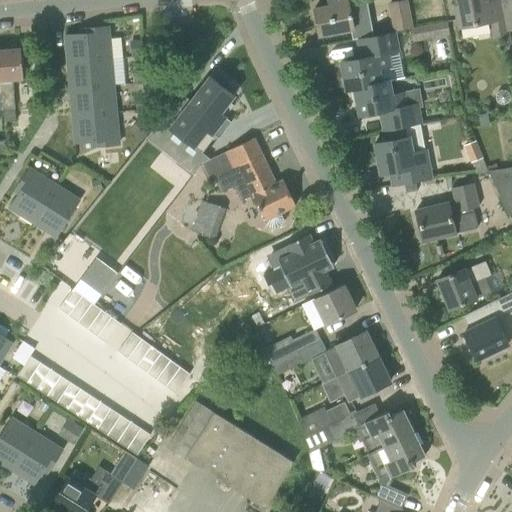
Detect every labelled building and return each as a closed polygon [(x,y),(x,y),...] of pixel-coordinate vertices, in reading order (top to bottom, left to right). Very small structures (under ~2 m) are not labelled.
[(365,16),(362,0),(336,0),(328,2),(329,7),(314,10),(319,36),(353,29),(351,18),(365,16)] [(454,0),(459,28),(490,22),(493,39),(507,36),(505,30),(506,30),(500,0),(490,0),(488,1),(487,0),(454,0)] [(511,0),(500,0),(506,30),(511,29),(511,0)] [(406,1),(390,4),(396,31),(412,28),(406,1)] [(447,23),(411,29),(413,40),(449,33),(447,23)] [(108,27),(82,29),(82,34),(66,36),(67,49),(72,48),(73,59),(111,56),(108,27)] [(346,91),(354,89),(354,88),(389,81),(389,82),(403,79),(399,53),(399,52),(395,32),(357,39),(360,59),(341,63),(346,91)] [(143,56),(142,41),(130,41),(131,57),(143,56)] [(23,79),(21,49),(16,49),(16,46),(15,46),(16,49),(0,50),(0,93),(2,110),(4,110),(5,122),(17,122),(13,80),(23,79)] [(111,56),(73,59),(73,61),(68,62),(68,63),(73,63),(75,82),(70,82),(71,89),(113,85),(111,56)] [(145,82),(144,69),(132,71),(134,83),(145,82)] [(182,85),(167,76),(166,75),(160,86),(176,96),(182,85)] [(216,136),(212,133),(220,123),(234,106),(228,101),(233,95),(211,78),(171,129),(202,153),(216,136)] [(422,124),(418,103),(415,91),(392,95),(389,82),(389,81),(354,88),(354,89),(359,116),(385,111),(389,130),(421,124),(422,124)] [(113,85),(71,89),(71,97),(76,96),(78,115),(73,116),(73,117),(78,116),(78,118),(116,115),(113,85)] [(500,105),(504,105),(508,104),(510,100),(510,96),(509,93),(505,91),(501,90),(498,92),(496,95),(495,99),(497,103),(500,105)] [(146,99),(136,99),(136,109),(146,109),(146,99)] [(74,130),(75,143),(92,142),(93,146),(119,144),(116,115),(78,118),(79,130),(74,130)] [(489,126),(488,115),(479,116),(481,127),(489,126)] [(149,126),(140,118),(128,132),(137,140),(149,126)] [(412,154),(409,138),(423,135),(421,124),(389,130),(384,131),(384,130),(383,130),(383,132),(386,131),(388,141),(375,144),(381,174),(399,171),(402,184),(431,178),(426,151),(412,154)] [(253,195),(266,220),(269,227),(275,229),(283,225),(284,220),(281,213),(296,205),(283,180),(275,184),(253,137),(201,162),(209,180),(214,177),(222,193),(234,187),(241,201),(253,195)] [(483,158),(476,141),(464,146),(471,163),(483,158)] [(57,186),(29,168),(15,191),(19,193),(10,208),(33,222),(57,186)] [(510,215),(511,213),(511,168),(488,171),(510,215)] [(102,190),(100,179),(91,181),(94,192),(102,190)] [(455,233),(455,231),(469,227),(465,211),(479,207),(473,182),(452,188),(455,202),(416,211),(423,241),(455,233)] [(33,222),(57,237),(80,200),(57,186),(33,222)] [(215,237),(225,208),(201,199),(191,229),(215,237)] [(327,270),(328,269),(332,267),(334,267),(321,240),(319,240),(320,241),(313,244),(309,235),(286,246),(293,260),(264,274),(265,275),(270,273),(278,291),(273,293),(274,294),(290,286),(297,301),(293,302),(294,303),(333,285),(327,272),(326,271),(327,270)] [(492,293),(486,278),(492,276),(486,262),(465,270),(464,268),(437,279),(449,310),(476,299),(492,293)] [(303,304),(316,330),(355,311),(342,285),(303,304)] [(74,293),(60,312),(69,319),(84,300),(74,293)] [(248,322),(210,294),(192,318),(230,347),(248,322)] [(469,331),(464,333),(476,359),(479,357),(481,361),(504,349),(503,346),(507,344),(505,341),(511,337),(511,309),(505,295),(462,317),(469,331)] [(79,326),(93,307),(84,300),(69,319),(79,326)] [(79,326),(89,333),(103,314),(93,307),(79,326)] [(113,321),(103,314),(89,333),(99,341),(113,321)] [(108,347),(122,328),(113,321),(99,341),(108,347)] [(321,341),(316,330),(293,340),(291,336),(264,349),(272,364),(321,341)] [(365,332),(326,351),(327,353),(325,354),(336,377),(338,377),(378,358),(365,332)] [(0,361),(12,342),(0,334),(0,361)] [(129,363),(143,343),(134,336),(119,356),(129,363)] [(35,349),(24,341),(14,355),(25,363),(30,356),(35,349)] [(321,341),(272,364),(277,375),(304,363),(304,364),(325,354),(327,353),(326,351),(321,341)] [(139,370),(153,350),(143,343),(129,363),(139,370)] [(139,370),(148,377),(162,357),(153,350),(139,370)] [(31,356),(18,376),(28,383),(41,363),(31,356)] [(172,364),(162,357),(148,377),(158,384),(172,364)] [(348,399),(360,393),(361,396),(390,382),(378,358),(338,377),(348,399)] [(41,363),(28,383),(38,389),(51,369),(41,363)] [(158,384),(167,391),(182,371),(172,364),(158,384)] [(51,369),(38,389),(48,396),(61,376),(51,369)] [(191,378),(182,371),(167,391),(177,398),(191,378)] [(61,376),(48,396),(58,402),(71,382),(61,376)] [(71,382),(58,402),(68,409),(81,389),(71,382)] [(81,389),(68,409),(78,415),(91,395),(81,389)] [(91,395),(78,415),(88,422),(101,402),(91,395)] [(29,414),(40,421),(48,409),(36,402),(29,414)] [(101,402),(88,422),(98,429),(111,409),(101,402)] [(351,414),(350,412),(346,403),(327,411),(324,407),(298,420),(305,436),(351,414)] [(175,451),(265,508),(294,461),(204,405),(175,451)] [(111,409),(98,429),(108,435),(121,415),(111,409)] [(388,411),(364,423),(371,436),(378,434),(384,447),(414,432),(403,410),(390,416),(388,411)] [(359,429),(358,426),(352,414),(351,414),(305,436),(309,453),(319,448),(336,440),(355,431),(359,429)] [(121,415),(108,435),(118,442),(131,422),(121,415)] [(11,418),(0,436),(0,455),(14,464),(11,469),(12,469),(35,433),(11,418)] [(74,445),(84,428),(69,418),(58,435),(74,445)] [(118,442),(128,448),(141,428),(131,422),(118,442)] [(128,448),(138,455),(151,435),(141,428),(128,448)] [(390,460),(384,463),(391,478),(415,466),(413,462),(426,455),(414,432),(384,447),(369,454),(365,455),(366,456),(384,448),(390,460)] [(44,470),(48,472),(62,450),(35,433),(12,469),(13,470),(15,465),(27,472),(24,477),(35,484),(44,470)] [(319,448),(309,453),(313,468),(320,471),(324,470),(319,448)] [(125,451),(110,474),(122,482),(137,458),(125,451)] [(331,477),(320,471),(314,483),(326,489),(331,477)] [(65,511),(84,511),(95,495),(101,486),(87,477),(81,487),(68,478),(52,504),(65,511)] [(401,509),(408,494),(388,485),(388,487),(382,484),(376,498),(381,500),(401,509)] [(303,507),(314,511),(324,492),(312,487),(303,507)] [(407,511),(401,509),(381,500),(375,511),(407,511)]
